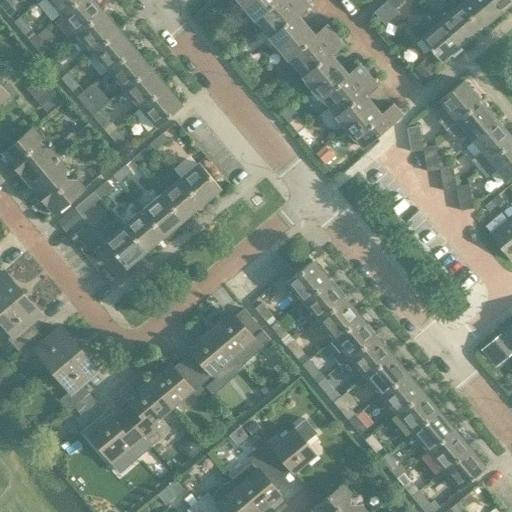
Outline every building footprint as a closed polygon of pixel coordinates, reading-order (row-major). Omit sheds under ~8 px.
[(15,11),(6,0),(1,0),(0,1),(0,5),(9,16),(15,11)] [(46,0),(60,16),(78,0),(46,0)] [(92,0),(78,0),(60,16),(76,34),(102,12),(92,0)] [(237,0),(245,9),(256,0),(237,0)] [(256,0),(245,9),(261,29),(295,0),(256,0)] [(302,0),(295,0),(261,29),(278,49),(303,28),(304,27),(295,16),(307,5),(302,0)] [(450,12),(440,21),(460,45),(480,29),(455,0),(443,0),(442,2),(450,12)] [(455,0),(480,29),(500,12),(489,0),(455,0)] [(511,0),(489,0),(500,12),(511,1),(511,0)] [(102,12),(76,34),(91,53),(118,30),(102,12)] [(20,16),(13,22),(24,35),(31,29),(20,16)] [(440,62),(460,45),(440,21),(428,30),(420,20),(411,28),(440,62)] [(303,28),(278,49),(294,68),(303,61),(333,35),(325,26),(312,36),(304,27),(303,28)] [(118,30),(91,53),(107,72),(134,49),(118,30)] [(36,35),(29,41),(41,54),(47,49),(36,35)] [(303,61),(294,68),(312,89),(338,66),(329,56),(342,45),(333,35),(303,61)] [(134,49),(107,72),(123,90),(150,68),(134,49)] [(234,58),(246,72),(255,65),(243,51),(234,58)] [(52,53),(45,59),(56,73),(63,67),(52,53)] [(338,66),(312,89),(328,108),(367,75),(359,65),(346,76),(338,66)] [(150,68),(123,90),(138,109),(165,86),(150,68)] [(68,72),(61,78),(72,91),(79,86),(68,72)] [(367,75),(328,108),(344,127),(370,105),(362,95),(374,84),(367,75)] [(436,121),(444,131),(480,101),(463,81),(438,102),(447,113),(436,121)] [(165,86),(138,109),(155,128),(182,106),(165,86)] [(83,91),(76,97),(88,110),(95,104),(83,91)] [(480,101),(444,131),(451,139),(461,130),(471,142),(496,121),(480,101)] [(370,105),(344,127),(361,147),(400,114),(392,105),(379,116),(370,105)] [(99,110),(92,116),(103,129),(110,123),(99,110)] [(470,161),(478,171),(511,141),(511,139),(496,121),(471,142),(480,152),(470,161)] [(406,128),(410,151),(423,149),(423,147),(419,126),(406,128)] [(26,185),(57,159),(31,128),(1,154),(26,185)] [(115,128),(108,134),(120,148),(127,142),(115,128)] [(162,133),(149,144),(155,151),(167,140),(162,133)] [(511,141),(478,171),(484,178),(495,170),(504,181),(511,174),(511,141)] [(423,149),(427,171),(440,169),(440,168),(436,145),(423,147),(423,149)] [(143,149),(130,160),(136,167),(149,156),(143,149)] [(26,185),(52,215),(83,189),(57,159),(26,185)] [(178,178),(200,205),(220,189),(197,162),(178,178)] [(112,175),(118,182),(131,171),(125,164),(112,175)] [(440,169),(443,191),(456,189),(456,187),(452,166),(440,168),(440,169)] [(160,194),(182,220),(200,205),(178,178),(160,194)] [(106,180),(93,191),(99,199),(112,187),(106,180)] [(456,189),(460,210),(472,208),(468,185),(456,187),(456,189)] [(141,210),(163,236),(182,220),(160,194),(141,210)] [(492,200),(485,206),(489,212),(497,205),(503,200),(498,195),(492,200)] [(86,197),(74,207),(79,214),(92,204),(86,197)] [(122,225),(145,252),(163,236),(141,210),(122,225)] [(510,260),(511,258),(511,223),(509,220),(489,236),(510,260)] [(103,227),(96,233),(103,242),(126,268),(145,252),(122,225),(110,236),(103,227)] [(286,282),(302,301),(303,300),(328,279),(312,260),(286,282)] [(0,308),(1,309),(21,292),(3,270),(0,272),(0,308)] [(303,300),(302,301),(317,320),(344,298),(328,279),(303,300)] [(0,324),(10,336),(7,339),(16,349),(38,331),(29,321),(39,313),(21,292),(1,309),(0,308),(0,324)] [(344,298),(317,320),(333,339),(360,317),(344,298)] [(261,302),(254,308),(265,321),(272,315),(261,302)] [(231,312),(210,330),(241,366),(271,340),(247,313),(238,321),(235,316),(231,312)] [(340,365),(349,357),(375,335),(360,317),(333,339),(330,341),(339,352),(333,358),(340,365)] [(277,321),(270,327),(281,340),(288,334),(277,321)] [(38,331),(16,349),(25,360),(36,351),(52,371),(79,349),(60,326),(45,339),(38,331)] [(195,357),(186,365),(204,386),(212,395),(243,368),(241,366),(210,330),(188,348),(191,352),(195,357)] [(375,335),(349,357),(365,376),(391,354),(375,335)] [(285,345),(297,359),(304,353),(293,339),(285,345)] [(96,370),(79,349),(52,371),(69,390),(58,399),(66,410),(88,392),(80,383),(96,370)] [(391,354),(365,376),(380,395),(407,373),(391,354)] [(301,364),(313,378),(320,372),(309,359),(301,364)] [(148,382),(170,408),(190,391),(194,395),(204,386),(186,365),(177,373),(169,364),(148,382)] [(407,373),(380,395),(396,413),(423,391),(407,373)] [(336,391),(324,377),(317,383),(328,397),(336,391)] [(133,409),(125,417),(150,447),(152,449),(152,448),(150,446),(170,429),(160,417),(170,408),(148,382),(126,400),(133,409)] [(423,391),(396,413),(412,432),(438,410),(423,391)] [(351,409),(340,396),(333,402),(343,415),(351,409)] [(438,410),(412,432),(428,451),(454,429),(438,410)] [(366,428),(355,415),(348,421),(359,434),(366,428)] [(108,416),(86,434),(119,472),(150,447),(125,417),(115,424),(108,416)] [(268,441),(258,450),(274,471),(284,463),(291,473),(314,454),(304,442),(316,433),(305,419),(293,429),(291,427),(271,444),(268,441)] [(454,429),(428,451),(444,469),(470,447),(454,429)] [(371,434),(364,439),(375,453),(383,447),(371,434)] [(470,447),(444,469),(460,488),(486,466),(470,447)] [(251,464),(231,480),(235,485),(257,511),(278,494),(265,479),(274,471),(258,450),(247,459),(250,462),(251,464)] [(398,466),(387,453),(380,458),(390,472),(398,466)] [(396,477),(395,478),(407,491),(407,490),(414,485),(403,472),(396,477)] [(206,492),(195,501),(204,511),(256,511),(257,511),(235,485),(231,480),(229,482),(224,484),(217,490),(214,495),(211,497),(206,492)] [(312,509),(315,511),(367,511),(343,483),(312,509)] [(412,496),(411,496),(422,509),(423,508),(429,503),(418,490),(412,496)] [(457,502),(455,503),(462,510),(475,499),(474,499),(469,492),(457,502)] [(186,511),(204,511),(195,501),(185,510),(186,511)]
